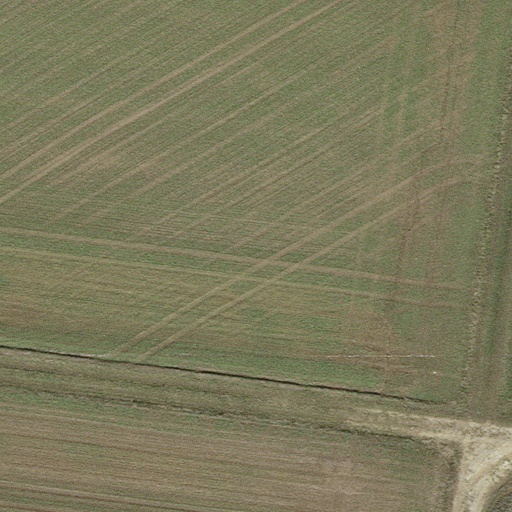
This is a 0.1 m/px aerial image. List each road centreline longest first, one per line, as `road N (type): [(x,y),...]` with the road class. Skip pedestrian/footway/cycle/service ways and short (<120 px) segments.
road 1 (track): [(486,431),(0,368)]
road 2 (track): [(511,255),(486,431)]
